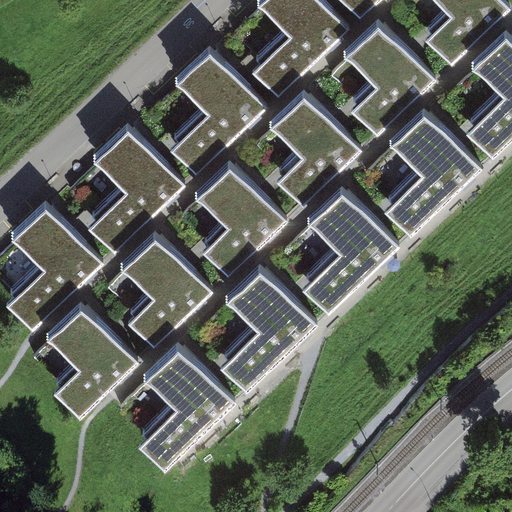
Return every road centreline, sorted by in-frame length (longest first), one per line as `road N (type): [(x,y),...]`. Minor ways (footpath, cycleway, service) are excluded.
road 1 (residential): [(216,0),(0,205)]
road 2 (secondary): [(389,511),(511,391)]
